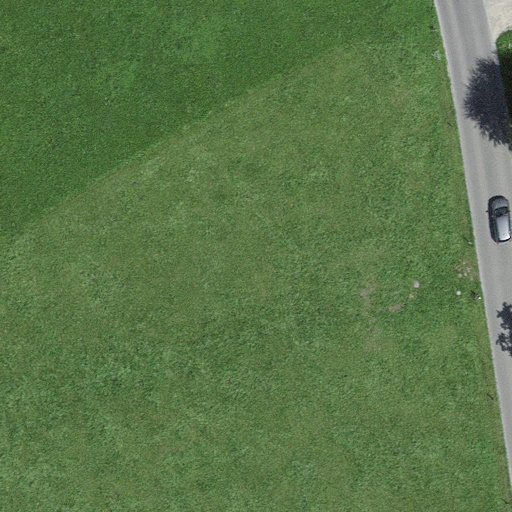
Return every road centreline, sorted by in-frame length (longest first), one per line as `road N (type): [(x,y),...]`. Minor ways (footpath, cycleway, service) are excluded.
road 1 (unclassified): [(511,309),(484,132)]
road 2 (residential): [(484,132),(460,0)]
